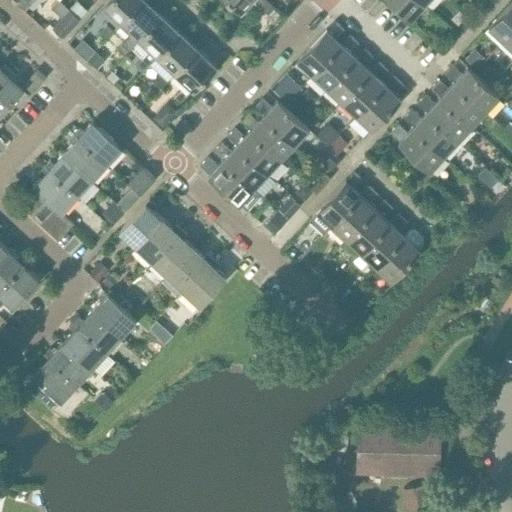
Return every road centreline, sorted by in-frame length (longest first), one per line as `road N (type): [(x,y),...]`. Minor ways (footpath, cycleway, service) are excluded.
road 1 (residential): [(170,170),(344,325)]
road 2 (residential): [(170,170),(326,0)]
road 3 (residential): [(19,353),(84,284),(0,206)]
road 4 (residential): [(80,85),(170,170)]
